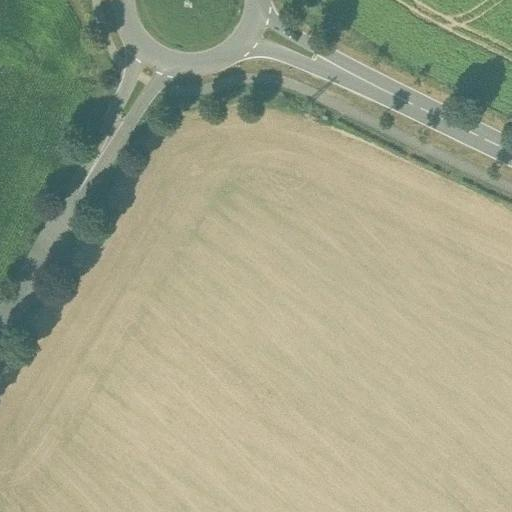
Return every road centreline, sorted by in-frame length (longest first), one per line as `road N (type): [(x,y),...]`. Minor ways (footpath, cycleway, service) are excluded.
road 1 (tertiary): [(0,340),(155,53)]
road 2 (secondary): [(511,155),(246,29)]
